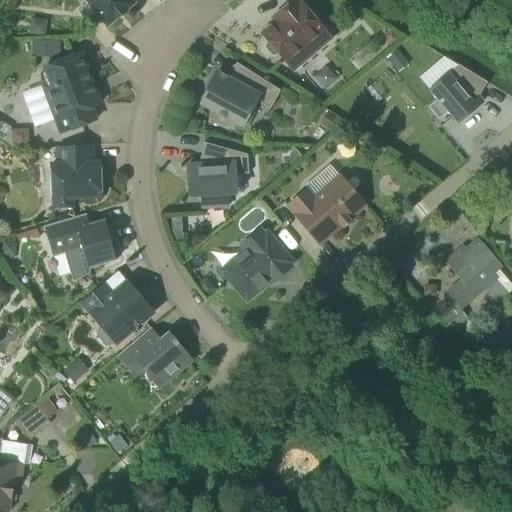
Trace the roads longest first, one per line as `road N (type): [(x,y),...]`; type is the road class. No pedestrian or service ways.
road 1 (residential): [(240,363),(171,286),(150,249),(133,169),(140,89),(168,34),(204,0)]
road 2 (residential): [(273,337),(511,132)]
road 3 (residential): [(273,337),(511,436)]
road 4 (residential): [(76,511),(240,363)]
